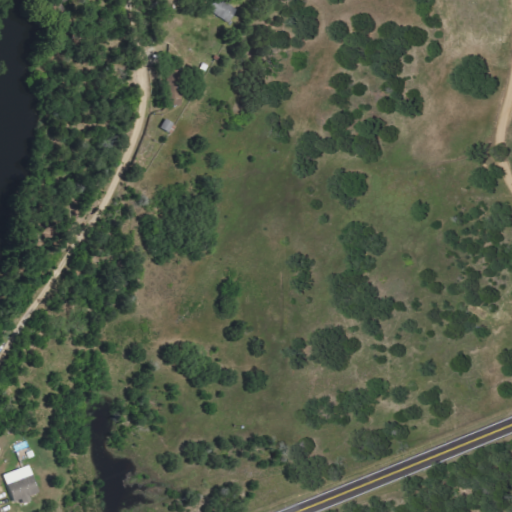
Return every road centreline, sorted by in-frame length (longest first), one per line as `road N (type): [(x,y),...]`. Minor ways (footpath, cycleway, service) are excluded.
road 1 (residential): [(0,357),(131,156),(138,0)]
road 2 (secondary): [(284,511),(511,419)]
